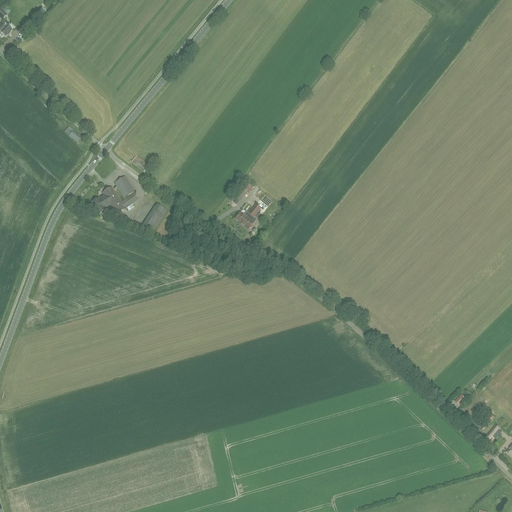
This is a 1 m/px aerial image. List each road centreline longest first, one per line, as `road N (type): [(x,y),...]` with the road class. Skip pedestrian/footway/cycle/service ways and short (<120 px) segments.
road 1 (unclassified): [(511,477),(337,313),(104,151)]
road 2 (secondary): [(0,365),(55,217),(104,151)]
road 3 (secondary): [(104,151),(229,0)]
road 4 (unclassified): [(104,151),(0,50)]
